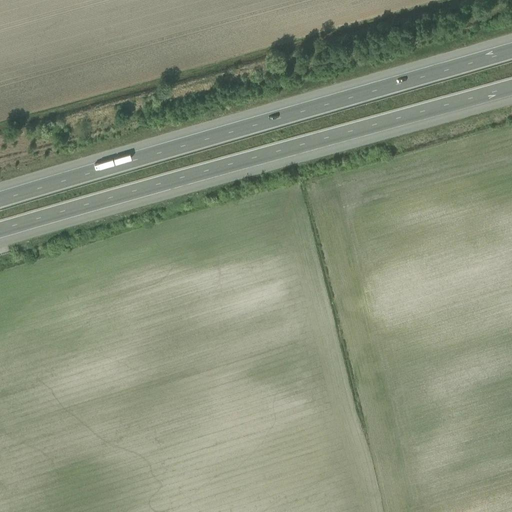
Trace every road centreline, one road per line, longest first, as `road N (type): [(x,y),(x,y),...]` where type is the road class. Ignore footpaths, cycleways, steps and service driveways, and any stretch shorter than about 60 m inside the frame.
road 1 (motorway): [(511,50),(0,199)]
road 2 (motorway): [(0,230),(511,87)]
